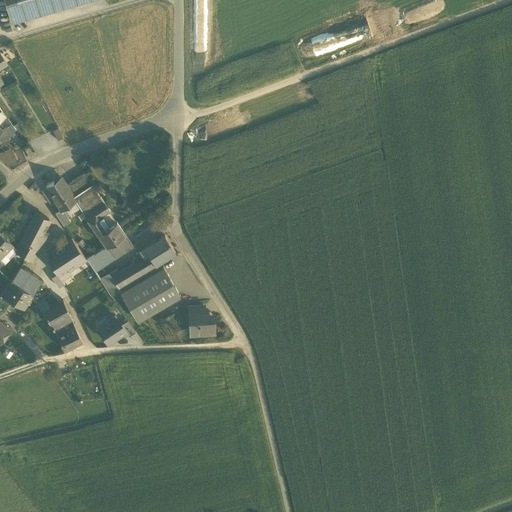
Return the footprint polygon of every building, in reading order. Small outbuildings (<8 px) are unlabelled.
[(5,0),(11,20),(81,0),(5,0)] [(8,128),(12,132),(16,129),(11,122),(6,127),(8,128)] [(50,128),(57,140),(63,137),(56,125),(50,128)] [(0,136),(5,141),(12,132),(8,128),(0,136)] [(84,172),(72,180),(65,184),(73,196),(79,192),(92,184),(84,172)] [(63,209),(75,200),(72,196),(73,196),(65,184),(63,180),(56,185),(53,181),(46,185),(61,208),(62,210),(63,209)] [(80,207),(83,212),(102,200),(92,184),(79,192),(73,196),(72,196),(75,200),(80,207)] [(67,216),(80,207),(75,200),(63,209),(67,216)] [(83,212),(90,223),(102,215),(109,210),(102,200),(83,212)] [(55,212),(63,225),(71,220),(67,216),(63,209),(62,210),(61,208),(55,212)] [(109,226),(116,221),(109,210),(102,215),(109,226)] [(35,211),(20,240),(36,247),(49,222),(49,220),(48,218),(35,211)] [(90,223),(97,233),(109,226),(102,215),(90,223)] [(116,221),(109,226),(97,233),(106,245),(124,233),(116,221)] [(0,255),(11,244),(0,233),(0,255)] [(114,257),(132,244),(124,233),(106,245),(114,257)] [(150,256),(155,263),(156,263),(154,261),(163,255),(164,257),(175,251),(164,234),(144,247),(150,256)] [(71,237),(65,241),(79,263),(86,258),(71,237)] [(38,248),(36,247),(20,240),(16,249),(15,251),(16,252),(31,260),(38,248)] [(68,271),(79,263),(65,241),(52,250),(57,257),(50,262),(58,273),(60,277),(68,271)] [(0,255),(0,259),(3,263),(4,264),(16,252),(15,251),(16,249),(11,244),(0,255)] [(93,252),(86,258),(94,270),(114,257),(106,245),(94,253),(93,252)] [(139,250),(141,253),(145,259),(150,256),(144,247),(139,250)] [(99,278),(111,295),(119,290),(120,290),(121,291),(162,267),(160,265),(158,266),(155,263),(150,256),(145,259),(141,253),(132,258),(136,264),(120,273),(112,277),(109,279),(105,274),(99,278)] [(113,260),(96,270),(99,276),(117,266),(113,260)] [(20,266),(11,281),(32,294),(42,279),(20,266)] [(120,292),(137,321),(180,295),(164,266),(120,292)] [(117,267),(108,272),(112,277),(120,273),(117,267)] [(68,271),(60,277),(62,279),(70,274),(68,271)] [(60,277),(58,273),(51,277),(58,287),(64,283),(62,279),(60,277)] [(32,295),(32,294),(11,281),(2,294),(24,308),(32,295)] [(37,302),(43,310),(49,307),(48,305),(44,297),(37,302)] [(43,310),(53,329),(62,324),(66,322),(72,319),(63,299),(49,307),(43,310)] [(188,306),(189,314),(204,313),(204,305),(188,306)] [(106,319),(108,322),(116,316),(114,313),(106,319)] [(199,330),(200,334),(214,333),(213,323),(213,313),(209,313),(204,313),(189,314),(190,331),(199,330)] [(98,328),(108,342),(125,330),(126,330),(121,323),(116,316),(108,322),(98,328)] [(127,320),(121,323),(126,330),(125,330),(129,335),(135,331),(127,320)] [(0,343),(1,344),(10,330),(0,323),(0,343)] [(57,335),(64,350),(82,341),(75,327),(70,329),(66,331),(62,324),(53,329),(57,335)]
